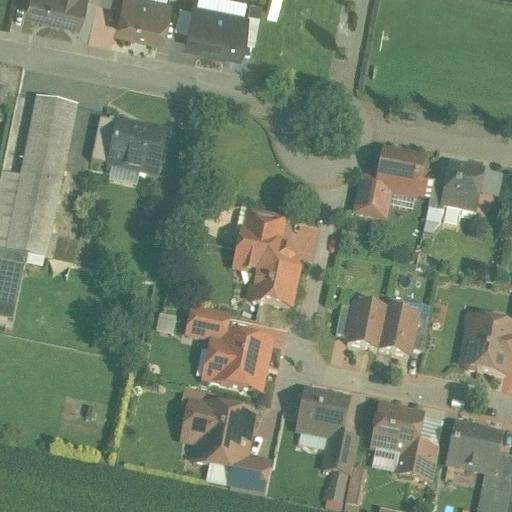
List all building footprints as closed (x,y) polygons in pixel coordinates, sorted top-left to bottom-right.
[(29,0),(26,13),(77,25),(82,0),(29,0)] [(149,0),(123,0),(122,6),(116,32),(159,41),(168,4),(149,0)] [(192,7),(184,45),(238,56),(245,18),(192,7)] [(36,102),(5,255),(27,259),(45,263),(75,110),(36,102)] [(116,127),(99,124),(90,165),(107,169),(116,127)] [(165,138),(116,127),(107,169),(156,180),(165,138)] [(422,163),(384,155),(377,185),(376,193),(389,196),(414,201),(414,200),(418,182),(422,163)] [(489,176),(450,168),(446,187),(442,209),(443,209),(461,213),(465,207),(474,209),(477,195),(496,199),(499,181),(491,179),(489,176)] [(377,185),(361,182),(354,217),(384,223),(389,196),(376,193),(377,185)] [(432,185),(418,182),(414,200),(429,203),(432,185)] [(446,187),(433,184),(429,203),(427,213),(442,216),(443,209),(442,209),(446,187)] [(461,213),(443,209),(442,216),(441,222),(443,225),(455,228),(458,226),(461,213)] [(442,216),(427,213),(423,233),(432,235),(439,227),(440,222),(441,222),(442,216)] [(283,221),(250,214),(245,236),(242,235),(238,250),(247,252),(247,250),(276,256),(283,221)] [(78,246),(56,241),(51,264),(73,269),(78,246)] [(276,256),(247,250),(247,252),(244,266),(252,268),(251,276),(254,277),(256,280),(254,291),(249,294),(247,302),(251,307),(259,308),(263,305),(289,311),(296,276),(290,265),(292,264),(289,259),(276,256)] [(5,255),(0,253),(0,267),(18,272),(18,273),(24,274),(27,259),(5,255)] [(0,267),(0,325),(6,327),(18,273),(18,272),(0,267)] [(354,308),(354,312),(348,342),(346,349),(377,355),(386,315),(354,308)] [(354,312),(341,310),(335,339),(348,342),(354,312)] [(228,321),(192,313),(186,340),(221,348),(223,338),(225,338),(228,321)] [(408,361),(409,354),(415,325),(416,321),(386,315),(377,355),(408,361)] [(154,335),(170,338),(173,321),(157,318),(154,335)] [(428,328),(415,325),(409,354),(422,357),(428,328)] [(511,331),(490,327),(488,335),(469,331),(461,370),(465,371),(467,374),(476,376),(478,374),(505,379),(511,345),(511,331)] [(225,338),(223,338),(221,348),(219,357),(222,357),(219,372),(222,372),(219,388),(259,396),(269,347),(225,338)] [(347,406),(305,398),(297,435),(329,441),(339,443),(339,442),(347,406)] [(252,420),(204,410),(204,411),(189,409),(185,432),(199,435),(193,467),(232,475),(234,467),(239,468),(243,446),(248,443),(252,420)] [(420,421),(379,413),(378,418),(377,418),(374,420),(372,430),(374,434),(375,434),(371,453),(402,459),(413,461),(415,450),(420,421)] [(476,432),(456,428),(447,469),(484,477),(492,478),(496,458),(499,440),(476,435),(476,432)] [(339,443),(329,441),(322,475),(349,480),(356,445),(339,442),(339,443)] [(415,450),(413,461),(402,459),(398,480),(430,486),(436,455),(415,450)] [(511,483),(511,461),(496,458),(492,478),(484,477),(481,492),(491,494),(509,498),(511,487),(511,483)] [(247,465),(244,468),(244,469),(239,468),(234,467),(232,475),(229,493),(264,500),(270,470),(247,465)] [(506,511),(509,498),(491,494),(487,511),(506,511)]
